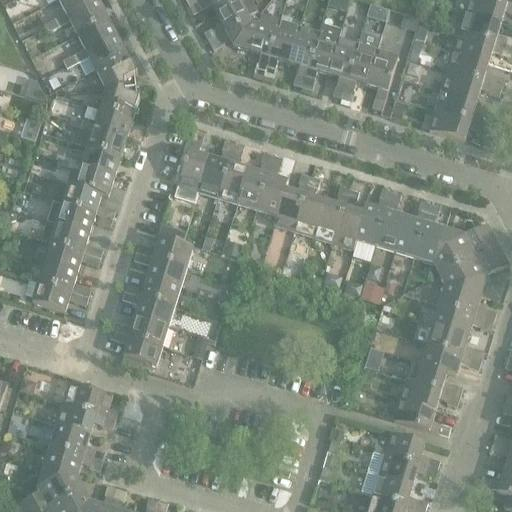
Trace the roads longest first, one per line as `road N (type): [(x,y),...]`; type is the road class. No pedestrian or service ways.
road 1 (residential): [(505,194),(216,103),(195,88)]
road 2 (residential): [(82,371),(165,106),(195,88)]
road 3 (residential): [(445,511),(511,303)]
road 4 (residential): [(295,511),(326,417),(220,385)]
road 5 (residential): [(160,396),(133,479),(242,511)]
